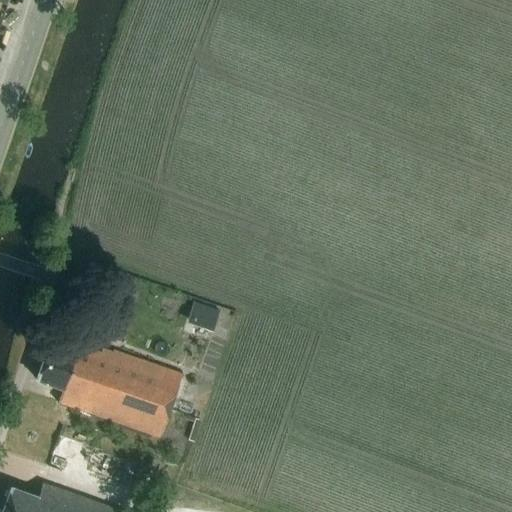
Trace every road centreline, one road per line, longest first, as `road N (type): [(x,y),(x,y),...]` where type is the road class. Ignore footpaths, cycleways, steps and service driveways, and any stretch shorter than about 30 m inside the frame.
road 1 (residential): [(0,435),(55,293),(41,275),(0,261)]
road 2 (tertiary): [(0,128),(44,0)]
